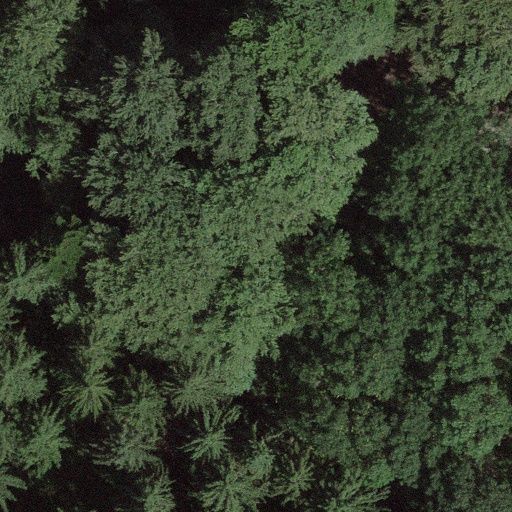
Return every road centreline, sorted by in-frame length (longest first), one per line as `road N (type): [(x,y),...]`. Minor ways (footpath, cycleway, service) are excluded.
road 1 (track): [(112,511),(271,236),(419,55)]
road 2 (track): [(210,0),(419,55)]
road 3 (unclassified): [(440,0),(419,55),(426,86),(511,148)]
